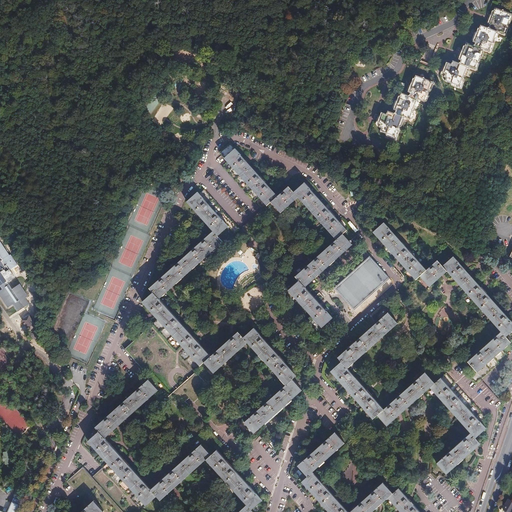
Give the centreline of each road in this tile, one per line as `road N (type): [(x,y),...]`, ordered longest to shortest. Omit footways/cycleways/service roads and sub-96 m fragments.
road 1 (residential): [(270,511),(316,364),(393,279),(303,169),(237,139),(219,140),(209,158)]
road 2 (residential): [(209,158),(148,263),(45,511)]
road 3 (residential): [(32,511),(84,382),(72,371)]
road 4 (residential): [(511,389),(471,511)]
